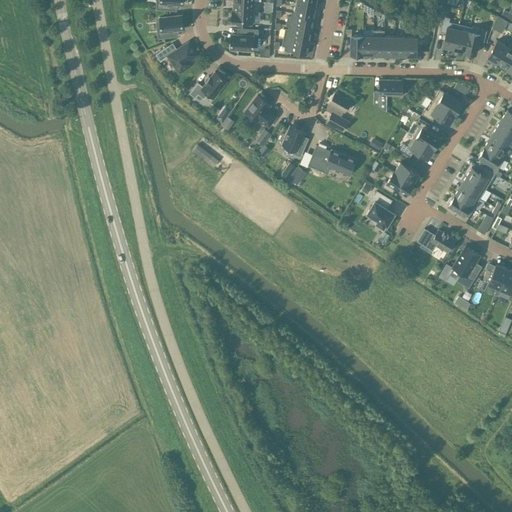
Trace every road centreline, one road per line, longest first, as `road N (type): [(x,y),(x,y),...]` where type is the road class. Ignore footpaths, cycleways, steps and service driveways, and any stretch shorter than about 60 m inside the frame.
road 1 (secondary): [(227,511),(143,317),(59,0)]
road 2 (unclassified): [(245,511),(156,303),(95,0)]
road 3 (track): [(145,257),(199,253),(321,349),(492,511)]
road 4 (residential): [(318,69),(459,73),(487,84)]
road 5 (residential): [(417,204),(487,84)]
road 6 (residential): [(318,69),(304,116),(235,64)]
